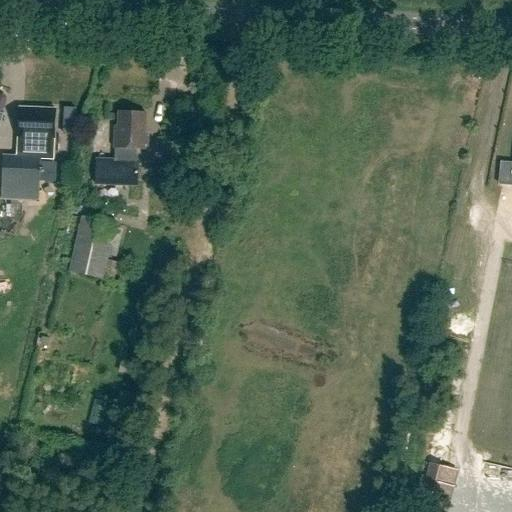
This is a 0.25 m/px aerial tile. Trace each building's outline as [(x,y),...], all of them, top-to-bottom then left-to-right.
[(53,160),(54,138),(56,110),(20,108),(17,157),(3,156),(2,199),(39,201),(41,173),(44,173),(44,169),(41,169),(41,159),(53,160)] [(145,137),(146,113),(119,112),(118,127),(115,127),(114,149),(115,149),(115,160),(96,159),(95,185),(137,187),(138,161),(136,161),(137,150),(148,150),(148,137),(145,137)] [(115,224),(82,216),(69,271),(103,279),(115,224)] [(88,421),(102,424),(108,400),(94,397),(88,421)] [(430,464),(426,481),(444,486),(448,468),(430,464)]
